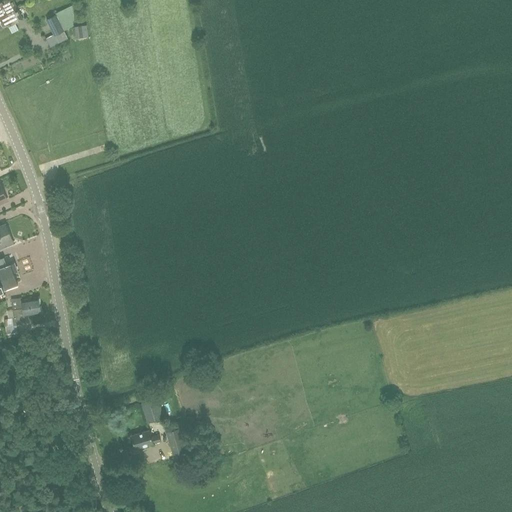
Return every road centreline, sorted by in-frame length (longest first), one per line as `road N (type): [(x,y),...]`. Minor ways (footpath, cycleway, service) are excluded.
road 1 (tertiary): [(110,511),(73,381),(36,186),(0,106)]
road 2 (track): [(14,402),(87,483),(101,485)]
